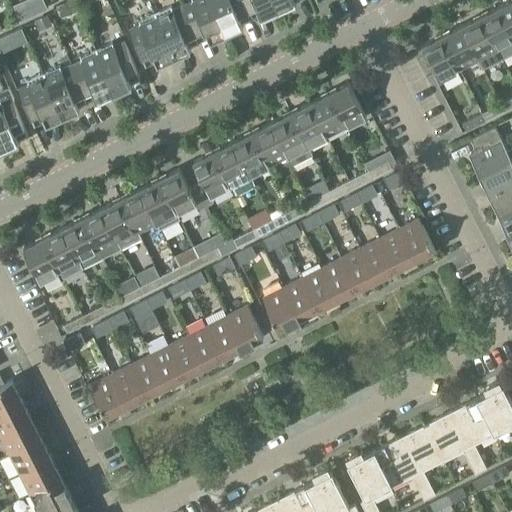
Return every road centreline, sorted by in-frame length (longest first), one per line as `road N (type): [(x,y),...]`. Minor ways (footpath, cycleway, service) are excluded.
road 1 (unclassified): [(0,210),(364,25)]
road 2 (residential): [(159,511),(201,490),(231,488),(422,394),(443,366),(511,331)]
road 3 (residential): [(511,320),(364,25)]
road 4 (residential): [(114,511),(0,279)]
